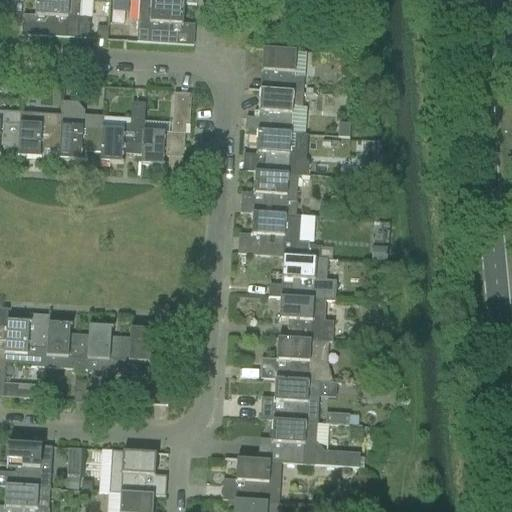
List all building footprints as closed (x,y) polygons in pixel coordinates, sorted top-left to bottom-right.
[(89,27),(85,21),(79,20),(79,0),(34,0),(33,20),(43,21),(42,26),(21,24),(20,37),(77,41),(88,42),(89,27)] [(128,3),(114,2),(113,13),(127,14),(128,3)] [(137,25),(136,45),(171,47),(171,46),(172,29),(182,29),(183,6),(174,5),(174,6),(138,4),(137,25)] [(95,30),(94,42),(96,42),(105,43),(106,30),(95,30)] [(302,97),(303,80),(293,80),(295,54),(262,52),(260,75),(269,76),(268,93),(268,94),(302,97)] [(104,91),(104,102),(109,103),(115,97),(115,92),(104,91)] [(245,119),(244,133),(256,134),(256,135),(289,137),(304,138),(306,110),(301,110),(302,97),(268,94),(268,93),(259,93),(258,114),(257,119),(253,119),(245,119)] [(140,158),(139,167),(163,169),(163,168),(161,168),(162,159),(168,160),(169,160),(168,176),(167,176),(167,177),(181,178),(184,136),(184,128),(188,128),(189,109),(190,97),(173,96),(171,126),(171,136),(143,134),(142,134),(140,158)] [(58,153),(57,162),(81,164),(82,155),(99,156),(100,156),(101,132),(102,120),(83,119),(83,114),(76,105),(62,104),(61,118),(59,153),(58,153)] [(0,114),(0,149),(17,151),(19,116),(0,114)] [(17,151),(16,160),(40,161),(40,152),(58,153),(59,153),(61,118),(19,116),(17,151)] [(350,126),(339,125),(338,139),(349,140),(350,126)] [(99,156),(98,165),(99,165),(122,166),(122,165),(120,165),(121,157),(140,158),(142,134),(129,133),(101,132),(100,156),(99,156)] [(256,135),(255,158),(265,158),(264,175),(263,177),(307,180),(308,166),(306,163),(305,163),(307,138),(304,138),(289,137),(256,135)] [(364,145),(363,155),(377,156),(377,146),(364,145)] [(377,156),(363,155),(362,173),(376,174),(377,156)] [(240,203),(239,216),(251,217),(251,216),(294,219),(296,190),(302,191),(308,186),(308,180),(307,180),(263,177),(264,175),(254,175),(252,196),(252,204),(240,203)] [(341,188),(339,192),(340,197),(344,200),(349,199),(351,195),(350,190),(346,187),(341,188)] [(318,211),(317,220),(330,221),(330,212),(318,211)] [(250,237),(250,239),(250,240),(256,247),(259,247),(258,259),(282,260),(282,259),(319,262),(320,250),(308,249),(308,245),(298,244),(300,219),(294,219),(251,216),(251,217),(250,237)] [(314,220),(300,219),(298,244),(308,245),(313,245),(314,220)] [(372,249),(371,263),(385,264),(386,250),(372,249)] [(320,250),(319,262),(331,262),(332,250),(320,250)] [(282,260),(280,283),(289,284),(288,301),(288,302),(324,304),(334,305),(335,284),(325,283),(327,263),(326,263),(319,262),(282,259),(282,260)] [(365,307),(366,297),(353,296),(352,306),(365,307)] [(331,346),(333,325),(323,324),(324,304),(288,302),(288,301),(279,300),(278,324),(286,324),(285,342),(277,341),(276,343),(321,346),(321,345),(331,346)] [(7,324),(4,368),(45,371),(47,326),(48,320),(34,319),(34,325),(7,324)] [(47,326),(45,371),(86,374),(86,371),(89,329),(88,329),(87,338),(70,337),(71,328),(47,326)] [(128,341),(111,340),(112,330),(89,329),(86,371),(127,374),(130,332),(129,332),(128,341)] [(369,329),(365,340),(378,344),(381,333),(369,329)] [(166,409),(168,389),(171,334),(130,332),(127,374),(152,376),(150,408),(166,409)] [(330,387),(324,365),(320,364),(321,346),(276,343),(275,370),(263,370),(262,383),(274,383),(319,386),(330,387)] [(361,370),(361,384),(381,384),(383,384),(383,375),(381,375),(377,375),(377,370),(361,370)] [(316,427),(319,386),(274,383),(272,412),(260,411),(259,424),(271,424),(316,427)] [(74,384),(74,395),(84,396),(84,394),(85,384),(74,384)] [(5,385),(4,397),(32,397),(32,386),(5,385)] [(97,395),(97,405),(113,406),(113,396),(97,395)] [(335,417),(335,428),(346,429),(346,418),(335,417)] [(271,424),(270,447),(279,447),(278,465),(278,466),(280,467),(357,471),(358,455),(323,453),(315,445),(316,427),(271,424)] [(49,492),(51,450),(7,447),(5,471),(14,472),(14,476),(0,474),(0,489),(4,489),(49,492)] [(82,449),(68,448),(66,475),(80,476),(82,449)] [(109,474),(108,496),(119,497),(143,498),(143,497),(144,478),(152,478),(152,480),(153,480),(154,478),(155,457),(130,455),(110,454),(109,474)] [(235,464),(234,486),(243,486),(242,504),(242,505),(277,508),(280,467),(278,466),(278,465),(236,462),(235,464)] [(339,474),(339,478),(342,481),(346,481),(349,478),(349,474),(348,473),(346,471),(342,471),(340,473),(339,474)] [(65,477),(65,489),(78,490),(78,478),(65,477)] [(80,482),(80,492),(90,492),(90,482),(80,482)] [(47,511),(49,492),(4,489),(2,511),(47,511)] [(151,511),(152,499),(152,498),(143,497),(143,498),(119,497),(117,511),(151,511)]
